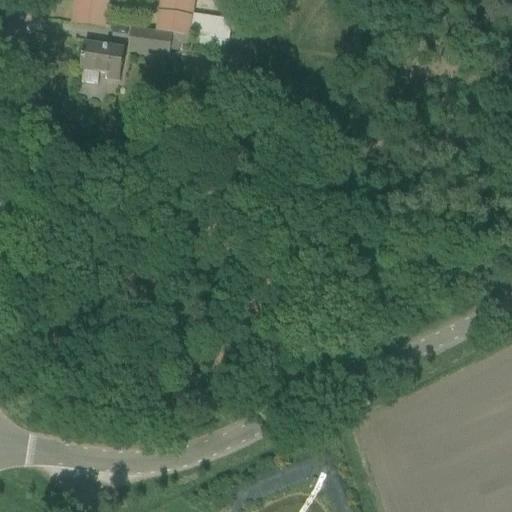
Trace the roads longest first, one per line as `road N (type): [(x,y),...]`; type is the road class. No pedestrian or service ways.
road 1 (unclassified): [(0,448),(155,458),(208,447),(511,308)]
road 2 (tertiary): [(0,151),(21,0)]
